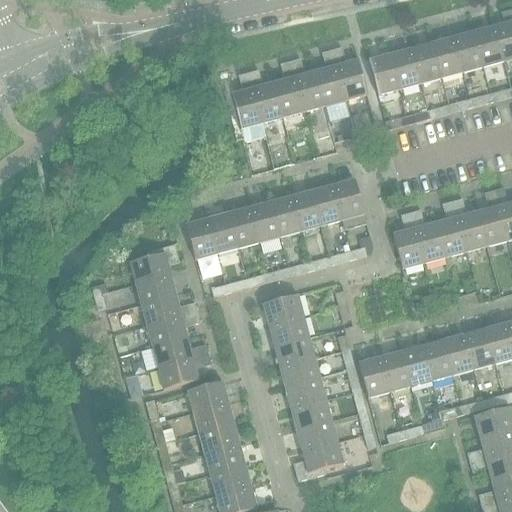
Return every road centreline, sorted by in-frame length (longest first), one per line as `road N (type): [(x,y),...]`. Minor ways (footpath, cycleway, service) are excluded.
road 1 (residential): [(230,302),(388,262),(365,175),(389,168)]
road 2 (residential): [(230,302),(284,497),(308,511)]
road 3 (tertiary): [(205,15),(86,31),(16,56)]
road 4 (tertiary): [(32,85),(205,15)]
road 5 (residential): [(389,168),(511,136)]
